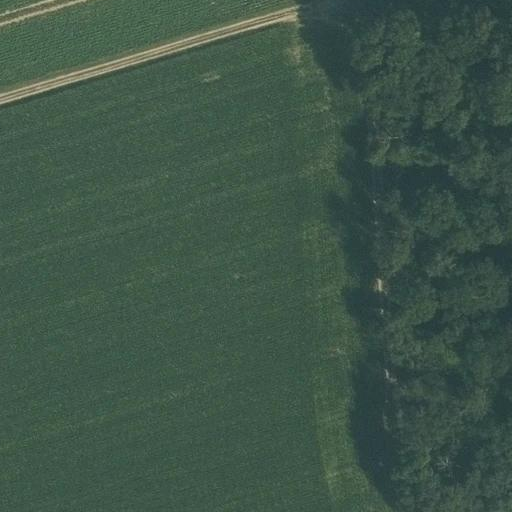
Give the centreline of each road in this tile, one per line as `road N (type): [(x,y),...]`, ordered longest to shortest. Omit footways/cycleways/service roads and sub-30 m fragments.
road 1 (track): [(367,0),(395,370),(420,511)]
road 2 (track): [(348,0),(0,100)]
